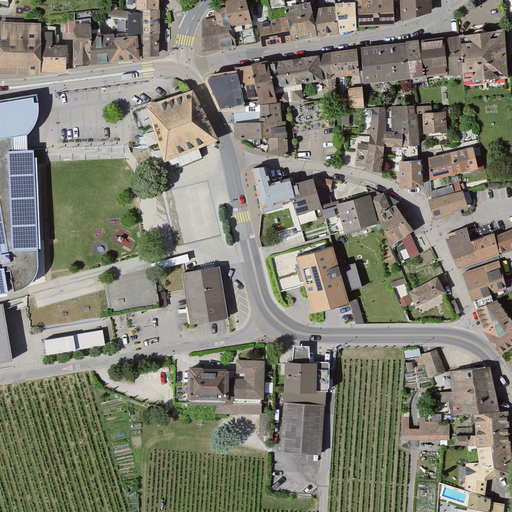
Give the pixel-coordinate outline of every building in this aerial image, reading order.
[(136,0),(136,10),(143,10),(157,10),(157,0),(136,0)] [(246,21),(240,0),(219,0),(221,7),(224,27),(246,21)] [(354,25),(350,0),(340,0),(331,1),(331,4),(335,32),(354,27),(354,25)] [(350,0),(354,25),(391,24),(389,0),(350,0)] [(429,0),(399,0),(401,21),(430,12),(429,0)] [(306,1),(279,5),(282,16),(286,38),(313,35),(307,7),(306,1)] [(335,32),(331,4),(307,7),(313,35),(335,32)] [(197,21),(199,50),(228,47),(224,27),(221,7),(208,9),(210,19),(197,21)] [(142,57),(159,57),(160,11),(157,10),(143,10),(142,57)] [(282,16),(254,21),(258,44),(286,38),(282,16)] [(71,20),(73,63),(91,62),(90,34),(89,18),(71,20)] [(40,23),(0,21),(0,71),(38,73),(38,70),(39,44),(40,23)] [(511,73),(508,26),(463,30),(467,69),(468,80),(511,75),(511,73)] [(463,30),(447,33),(448,35),(451,70),(450,72),(467,69),(463,30)] [(139,57),(136,32),(90,34),(91,62),(139,57)] [(448,35),(425,36),(429,73),(451,70),(448,35)] [(425,36),(410,37),(414,75),(429,73),(425,36)] [(410,37),(364,42),(367,71),(368,79),(414,75),(410,37)] [(361,43),(333,48),(336,74),(364,71),(367,71),(364,42),(361,43)] [(62,69),(63,43),(39,44),(38,70),(62,69)] [(333,48),(273,57),(277,82),(336,74),(333,48)] [(273,57),(255,59),(262,99),(280,97),(277,82),(273,57)] [(255,59),(238,63),(239,67),(249,101),(262,99),(255,59)] [(249,101),(239,67),(216,69),(211,75),(222,106),(249,101)] [(360,87),(345,87),(346,108),(361,107),(360,87)] [(148,107),(166,164),(218,143),(195,91),(148,107)] [(0,296),(8,295),(5,274),(11,273),(14,294),(22,292),(28,288),(33,283),(37,277),(38,271),(38,265),(34,153),(28,152),(27,137),(33,129),(37,122),(39,115),(39,110),(39,104),(35,105),(34,99),(0,104),(0,256),(0,257),(0,256),(0,296)] [(277,102),(257,103),(257,119),(230,121),(231,137),(265,137),(266,153),(286,153),(284,121),(278,121),(277,102)] [(411,105),(389,106),(390,130),(383,131),(384,145),(413,144),(411,105)] [(384,145),(383,129),(384,106),(369,106),(361,169),(381,172),(384,145)] [(442,111),(421,112),(422,132),(443,131),(442,111)] [(471,145),(424,156),(429,179),(476,169),(471,145)] [(418,159),(396,159),(397,186),(419,186),(418,159)] [(267,163),(251,165),(261,207),(292,197),(288,183),(286,174),(270,177),(267,163)] [(313,176),(288,183),(292,197),(296,212),(323,204),(313,176)] [(430,199),(427,200),(432,220),(467,210),(461,189),(453,191),(452,185),(428,191),(430,199)] [(384,190),(371,194),(377,211),(390,204),(384,190)] [(368,191),(336,201),(344,230),(377,219),(368,191)] [(390,204),(377,211),(391,244),(414,229),(394,202),(390,204)] [(454,234),(442,238),(453,269),(511,249),(511,225),(491,233),(487,224),(472,229),(471,224),(453,230),(454,234)] [(329,238),(280,252),(282,255),(291,291),(294,301),(302,299),(306,314),(348,302),(344,292),(337,266),(329,238)] [(282,255),(269,258),(278,295),(291,291),(282,255)] [(498,258),(463,271),(472,298),(507,285),(498,258)] [(359,288),(352,262),(337,266),(344,292),(359,288)] [(220,268),(182,274),(191,327),(229,320),(220,268)] [(439,276),(409,288),(417,305),(445,293),(439,276)] [(497,296),(476,306),(487,334),(500,352),(511,342),(511,318),(510,316),(497,296)] [(353,301),(356,322),(363,321),(360,300),(353,301)] [(3,306),(0,306),(0,364),(12,363),(3,306)] [(44,336),(46,351),(107,345),(105,330),(44,336)] [(313,340),(296,339),(296,356),(313,356),(313,340)] [(422,353),(430,376),(447,370),(438,347),(422,353)] [(296,356),(287,356),(286,385),(328,384),(330,357),(313,356),(296,356)] [(243,379),(224,379),(224,397),(262,399),(264,361),(233,360),(233,373),(243,373),(243,379)] [(224,379),(224,369),(184,369),(184,362),(168,361),(167,400),(224,401),(224,397),(224,379)] [(489,362),(451,365),(454,394),(451,394),(454,412),(469,410),(500,407),(489,362)] [(286,385),(284,445),(323,449),(328,384),(286,385)] [(500,407),(469,410),(473,426),(452,428),(454,441),(475,442),(479,457),(464,457),(463,484),(486,490),(489,472),(511,467),(511,452),(507,406),(500,407)] [(451,438),(451,419),(421,419),(421,427),(410,427),(410,415),(402,415),(402,438),(451,438)] [(503,511),(505,499),(466,488),(464,505),(452,503),(451,511),(503,511)]
